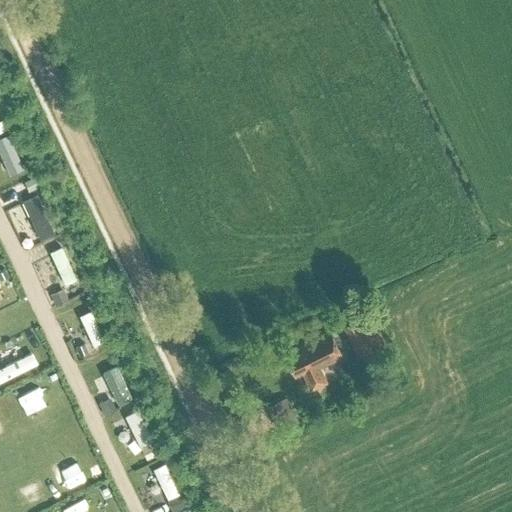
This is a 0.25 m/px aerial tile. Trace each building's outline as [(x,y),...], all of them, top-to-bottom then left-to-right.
[(0,155),(7,172),(18,167),(5,136),(0,138),(0,155)] [(34,177),(24,182),(29,191),(38,186),(34,177)] [(45,251),(57,281),(69,276),(57,246),(45,251)] [(5,269),(0,271),(0,280),(8,276),(5,269)] [(86,346),(97,341),(85,309),(74,313),(86,346)] [(382,343),(367,313),(342,326),(357,355),(382,343)] [(67,344),(79,338),(73,327),(61,333),(67,344)] [(327,382),(320,365),(341,354),(331,335),(301,350),(302,353),(288,360),(295,374),(302,370),(310,389),(327,382)] [(83,343),(73,348),(78,358),(88,353),(83,343)] [(215,372),(221,385),(244,373),(238,360),(215,372)] [(21,415),(45,405),(35,382),(12,392),(21,415)] [(126,444),(139,442),(137,428),(124,430),(126,444)] [(158,460),(146,468),(158,488),(170,481),(158,460)] [(72,469),(53,477),(58,487),(77,479),(72,469)] [(14,510),(36,501),(28,481),(6,490),(14,510)] [(51,511),(77,511),(73,501),(51,511)]
